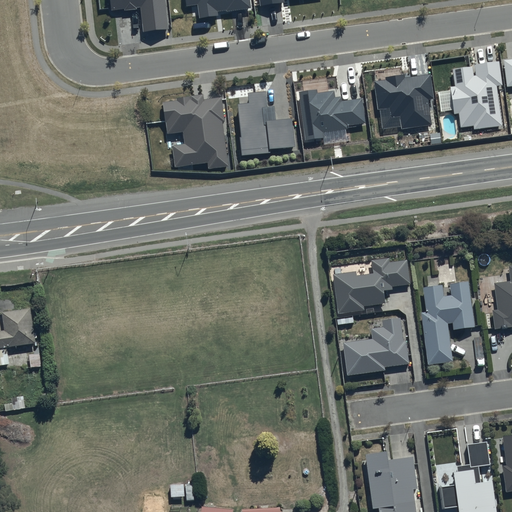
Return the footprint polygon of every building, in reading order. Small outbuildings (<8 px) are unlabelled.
[(168,29),(165,0),(110,0),(111,10),(141,7),(143,31),(168,29)] [(185,0),(186,6),(198,5),(199,18),(218,16),(218,12),(251,8),(250,0),(185,0)] [(473,67),(453,69),(455,86),(450,87),(454,114),(459,113),(461,128),(474,126),(474,129),(502,126),(497,86),(503,85),(499,61),(475,64),(477,76),(474,76),(473,67)] [(385,80),(375,81),(378,109),(391,107),(392,117),(401,116),(402,128),(432,124),(428,99),(434,99),(431,74),(406,77),(405,74),(385,77),(385,80)] [(317,89),(299,92),(305,141),(324,138),(323,132),(348,129),(347,125),(366,123),(363,97),(342,100),(341,96),(335,97),(334,91),(317,93),(317,89)] [(268,107),(266,91),(248,93),(249,103),(238,104),(242,137),(240,137),(242,155),(270,152),(270,149),(295,146),(292,118),(276,119),(275,106),(268,107)] [(225,121),(222,97),(204,100),(203,95),(176,98),(177,100),(163,102),(167,134),(183,132),(184,144),(172,145),(175,167),(207,163),(208,169),(229,166),(223,121),(225,121)] [(357,275),(333,278),(338,317),(364,313),(364,310),(385,307),(384,296),(393,295),(392,290),(410,288),(407,263),(390,265),(389,261),(371,263),(373,278),(357,280),(357,275)] [(495,333),(511,330),(511,269),(509,270),(511,284),(493,287),(497,313),(492,313),(495,333)] [(452,327),(453,333),(475,331),(468,285),(450,288),(451,299),(444,300),(442,289),(423,292),(426,316),(421,316),(428,369),(453,366),(448,328),(452,327)] [(0,334),(0,360),(4,360),(3,353),(36,347),(30,312),(1,317),(4,334),(0,334)] [(372,343),(343,347),(347,379),(385,374),(385,370),(410,367),(407,344),(403,345),(401,322),(382,324),(383,331),(371,332),(372,343)] [(41,357),(31,358),(32,370),(42,369),(41,357)] [(511,438),(503,440),(506,469),(503,470),(506,496),(511,495),(511,438)] [(441,511),(443,511),(458,510),(458,511),(496,511),(493,486),(481,487),(479,470),(491,469),(488,446),(467,449),(469,469),(457,470),(458,477),(454,478),(456,490),(439,492),(441,511)] [(418,493),(413,461),(388,464),(387,457),(366,460),(373,511),(416,511),(414,493),(418,493)] [(184,487),(170,488),(171,501),(184,500),(184,487)]
